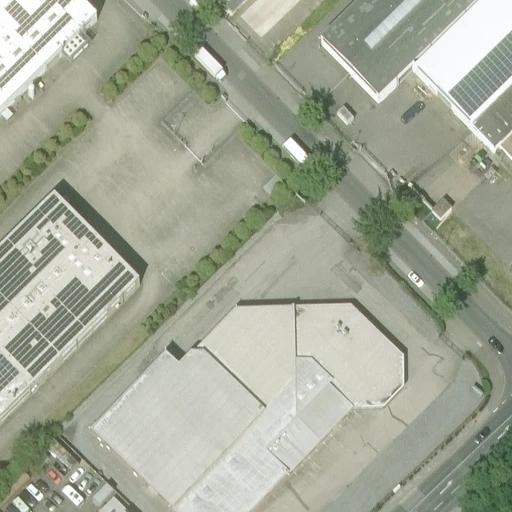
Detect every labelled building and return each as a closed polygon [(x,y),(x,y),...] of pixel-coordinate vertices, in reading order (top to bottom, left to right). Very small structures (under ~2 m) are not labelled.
[(74,0),(0,0),(0,117),(97,23),(74,0)] [(368,0),(321,47),(378,105),(412,72),(415,75),(492,0),(368,0)] [(511,0),(492,0),(415,75),(494,156),(500,150),(511,138),(511,0)] [(511,138),(500,150),(511,161),(511,138)] [(55,202),(0,255),(0,424),(140,289),(55,202)] [(291,311),(291,319),(238,321),(201,358),(191,357),(177,371),(166,358),(90,435),(170,511),(254,511),(352,411),(382,411),(382,402),(393,391),(402,391),(401,360),(351,311),(291,311)] [(396,486),(485,401),(462,377),(448,390),(457,400),(445,411),(453,419),(446,427),(440,421),(417,441),(407,430),(373,462),(396,486)] [(124,511),(113,501),(102,511),(124,511)]
